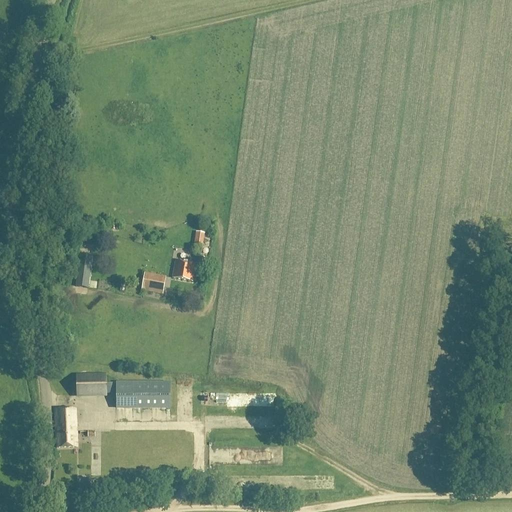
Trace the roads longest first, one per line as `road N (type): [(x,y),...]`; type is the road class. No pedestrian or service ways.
road 1 (unclassified): [(41,511),(44,397),(10,191)]
road 2 (track): [(304,0),(36,55)]
road 3 (unclassified): [(10,191),(50,0)]
road 4 (track): [(511,499),(399,499),(338,511)]
